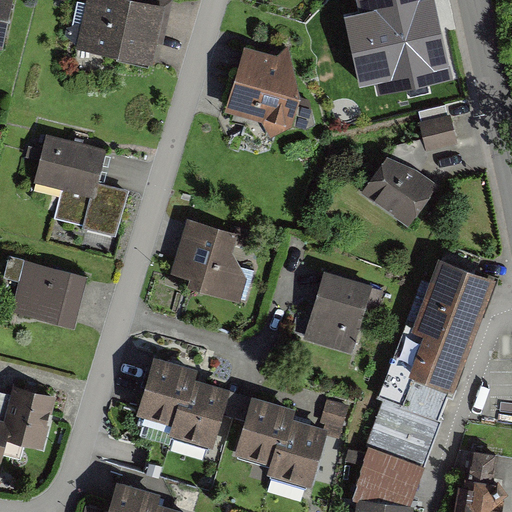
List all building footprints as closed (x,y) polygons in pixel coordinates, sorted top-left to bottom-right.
[(0,0),(0,46),(7,48),(16,0),(0,0)] [(168,2),(158,0),(85,0),(76,42),(155,60),(168,2)] [(434,0),(360,0),(381,91),(451,76),(434,0)] [(290,65),(247,53),(230,108),(288,125),(297,97),(290,65)] [(446,105),(419,112),(426,139),(428,146),(456,140),(446,105)] [(107,145),(45,131),(35,179),(57,184),(49,218),(112,231),(121,188),(110,187),(99,183),(103,166),(107,145)] [(426,139),(396,147),(391,158),(367,191),(409,221),(428,194),(413,184),(428,151),(428,146),(426,139)] [(267,236),(196,219),(183,276),(208,282),(205,291),(251,302),(267,236)] [(89,275),(21,259),(9,311),(76,327),(89,275)] [(492,278),(440,259),(416,325),(428,330),(413,370),(453,384),(492,278)] [(388,289),(339,271),(312,342),(362,360),(388,289)] [(169,359),(149,354),(132,410),(161,418),(157,430),(205,444),(222,388),(205,383),(188,378),(192,366),(169,359)] [(8,421),(0,419),(0,461),(10,464),(16,435),(46,442),(52,413),(56,392),(15,384),(8,421)] [(268,401),(247,395),(232,450),(267,460),(263,472),(304,484),(320,427),(301,422),(287,417),(290,407),(268,401)] [(140,482),(117,476),(107,511),(173,511),(162,508),(167,489),(140,482)] [(511,511),(511,483),(479,480),(476,511),(511,511)] [(407,511),(408,508),(358,502),(357,511),(407,511)]
